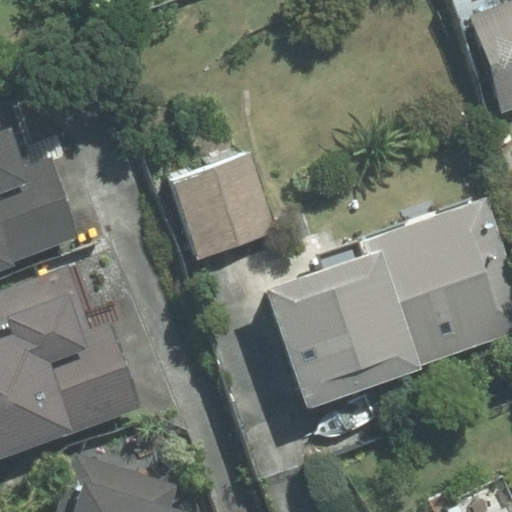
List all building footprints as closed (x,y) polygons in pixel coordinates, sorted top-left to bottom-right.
[(511,0),(491,0),(454,13),(491,113),(511,105),(511,0)] [(0,115),(0,262),(64,238),(33,153),(15,159),(0,115)] [(158,176),(186,257),(267,227),(238,148),(158,176)] [(511,328),(511,306),(474,196),(346,239),(350,248),(240,286),(280,404),(389,367),(391,370),(511,328)] [(54,260),(0,280),(0,444),(45,427),(47,433),(127,404),(95,317),(78,324),(54,260)] [(167,484),(65,451),(44,511),(35,511),(25,508),(23,511),(172,511),(159,508),(167,484)]
